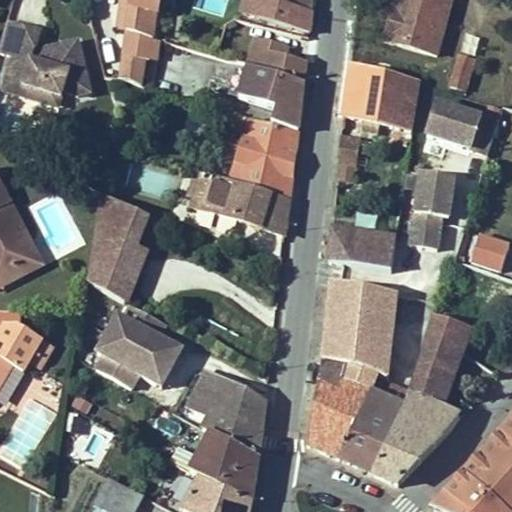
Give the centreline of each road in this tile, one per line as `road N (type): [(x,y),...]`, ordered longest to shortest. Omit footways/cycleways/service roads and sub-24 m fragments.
road 1 (tertiary): [(332,0),(283,453)]
road 2 (tertiary): [(397,511),(511,388)]
